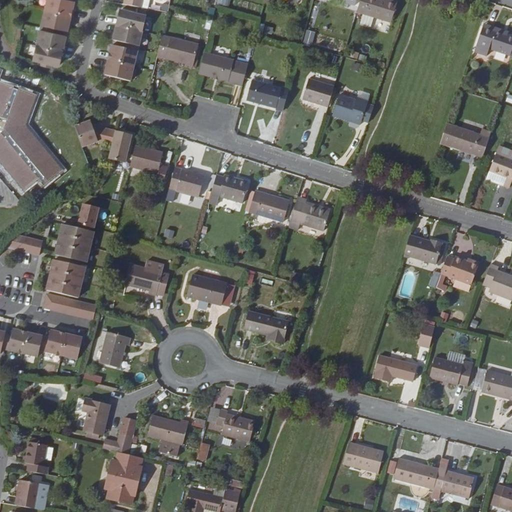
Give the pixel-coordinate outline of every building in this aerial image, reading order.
[(117,0),(115,10),(133,13),(135,0),(117,0)] [(257,0),(256,6),(264,8),(265,0),(288,0),(298,2),(298,0),(257,0)] [(352,0),(348,15),(355,17),(365,20),(383,25),(389,4),(374,0),(352,0)] [(58,37),(65,7),(40,1),(25,66),(50,72),(57,42),(40,38),(41,33),(58,37)] [(138,22),(112,16),(105,46),(122,50),(121,55),(104,51),(97,81),(123,87),(138,22)] [(363,30),(365,20),(355,17),(352,27),(363,30)] [(503,35),(478,27),(478,29),(502,37),(503,35)] [(501,57),(507,39),(502,37),(478,29),(469,55),(477,58),(480,50),(501,57)] [(187,46),(153,39),(148,60),(168,65),(167,68),(182,72),(187,46)] [(233,91),(235,81),(239,69),(195,57),(190,77),(219,85),(219,87),(233,91)] [(0,156),(24,185),(37,173),(43,180),(62,164),(24,119),(35,89),(0,77),(0,156)] [(320,109),(324,95),(326,90),(301,82),(295,102),(320,109)] [(280,93),(244,83),(239,101),(252,104),(251,107),(274,114),(280,93)] [(354,125),(354,122),(360,124),(366,108),(360,106),(360,104),(349,100),(349,103),(331,97),(324,117),(342,123),(343,121),(354,125)] [(90,119),(74,124),(81,145),(97,139),(90,119)] [(432,145),(475,160),(483,134),(474,131),(473,137),(439,125),(432,145)] [(119,166),(125,138),(110,135),(103,162),(119,166)] [(128,149),(123,170),(148,176),(146,184),(154,186),(158,169),(150,167),(153,155),(128,149)] [(505,182),(511,185),(511,162),(489,154),(482,172),(505,182)] [(165,169),(160,187),(160,190),(189,198),(195,177),(165,169)] [(502,189),(505,182),(482,172),(479,180),(502,189)] [(215,180),(207,178),(203,196),(234,204),(239,184),(216,178),(215,180)] [(282,203),(247,193),(241,213),(276,224),(282,203)] [(298,207),(287,204),(280,231),(289,234),(291,228),(315,235),(322,212),(298,205),(298,207)] [(72,234),(85,236),(85,233),(88,234),(93,213),(78,210),(73,230),(72,234)] [(49,266),(42,296),(74,304),(81,273),(74,271),(75,266),(82,268),(89,237),(85,236),(72,234),(57,230),(50,261),(56,262),(55,267),(49,266)] [(164,237),(173,239),(175,231),(166,230),(164,237)] [(12,236),(10,252),(40,257),(42,241),(12,236)] [(424,243),(402,237),(400,241),(396,256),(428,265),(431,253),(434,244),(424,241),(424,243)] [(450,259),(440,256),(436,267),(433,274),(431,279),(428,289),(438,292),(443,278),(465,286),(473,264),(464,261),(464,263),(450,258),(450,259)] [(150,302),(150,300),(155,278),(157,270),(140,266),(139,274),(124,270),(120,291),(131,294),(135,295),(142,297),(142,300),(150,302)] [(485,266),(477,286),(485,289),(483,293),(507,302),(511,288),(511,279),(491,272),(493,269),(485,266)] [(423,287),(428,289),(431,279),(426,277),(423,287)] [(155,278),(150,300),(157,301),(161,279),(155,278)] [(216,311),(221,288),(186,280),(180,302),(216,311)] [(39,314),(88,325),(91,312),(42,300),(39,314)] [(276,349),(282,326),(242,316),(238,333),(267,341),(266,346),(276,349)] [(425,347),(430,325),(420,322),(415,344),(425,347)] [(45,345),(39,344),(39,343),(9,336),(7,344),(0,342),(1,340),(0,339),(0,356),(34,364),(32,371),(71,379),(79,344),(47,337),(45,345)] [(126,344),(102,338),(95,369),(116,374),(121,352),(124,352),(126,344)] [(412,367),(373,358),(369,375),(371,375),(369,381),(384,385),(386,379),(407,384),(412,367)] [(456,370),(455,376),(427,369),(422,388),(450,395),(451,393),(460,395),(466,372),(456,370)] [(511,401),(511,379),(479,372),(474,393),(511,401)] [(105,412),(81,406),(79,417),(85,418),(80,436),(97,441),(105,412)] [(219,430),(217,439),(246,445),(250,424),(221,417),(222,414),(215,413),(212,428),(219,430)] [(204,428),(205,420),(195,419),(194,426),(204,428)] [(175,429),(174,432),(147,426),(142,446),(156,450),(154,462),(171,467),(174,454),(177,455),(183,430),(175,429)] [(115,442),(112,456),(114,457),(123,459),(127,444),(115,442)] [(205,462),(210,445),(201,443),(196,460),(205,462)] [(340,467),(374,475),(379,457),(368,454),(369,451),(346,445),(340,467)] [(26,470),(25,478),(39,480),(40,474),(44,452),(26,449),(22,469),(26,470)] [(136,472),(139,462),(123,459),(114,457),(112,466),(108,465),(106,473),(109,477),(108,483),(103,487),(101,495),(105,496),(103,505),(128,511),(130,501),(131,502),(133,493),(132,493),(135,481),(136,481),(138,472),(136,472)] [(390,483),(429,492),(434,471),(394,462),(390,483)] [(156,482),(164,484),(167,469),(159,467),(156,482)] [(434,471),(429,492),(464,501),(469,480),(434,471)] [(511,511),(511,490),(494,486),(489,507),(511,511)] [(13,511),(41,511),(42,509),(34,507),(37,491),(17,487),(14,504),(15,504),(13,511)] [(45,492),(37,491),(34,507),(42,509),(45,492)] [(194,511),(226,511),(231,497),(217,493),(215,501),(180,492),(177,507),(180,508),(179,511),(194,511)]
